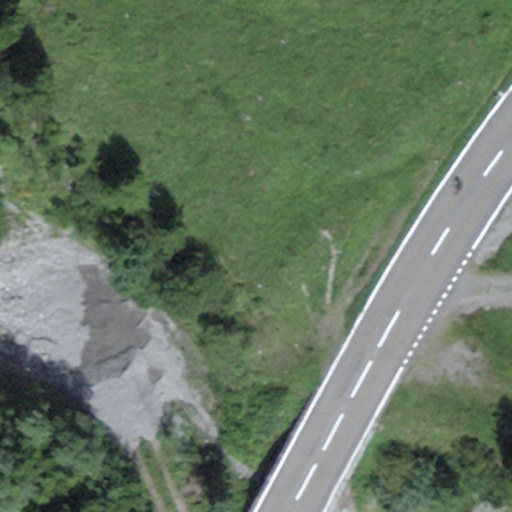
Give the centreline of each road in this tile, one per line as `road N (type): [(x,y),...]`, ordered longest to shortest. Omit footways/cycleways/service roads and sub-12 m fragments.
road 1 (primary): [(511,140),(413,286),(290,511)]
road 2 (track): [(163,511),(105,374)]
